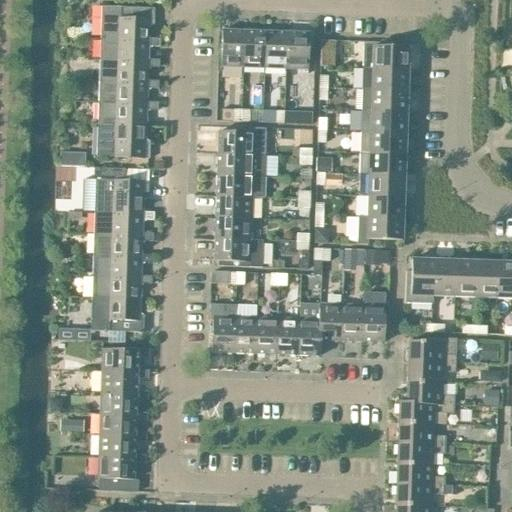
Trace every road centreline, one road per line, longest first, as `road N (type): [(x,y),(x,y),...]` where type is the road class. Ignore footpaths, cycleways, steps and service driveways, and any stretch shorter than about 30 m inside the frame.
road 1 (residential): [(172,388),(185,0)]
road 2 (residential): [(361,511),(362,488),(168,481),(172,388)]
road 3 (residential): [(201,0),(461,10)]
road 4 (residential): [(511,207),(474,195),(456,166),(461,10)]
road 5 (residential): [(172,388),(382,395)]
